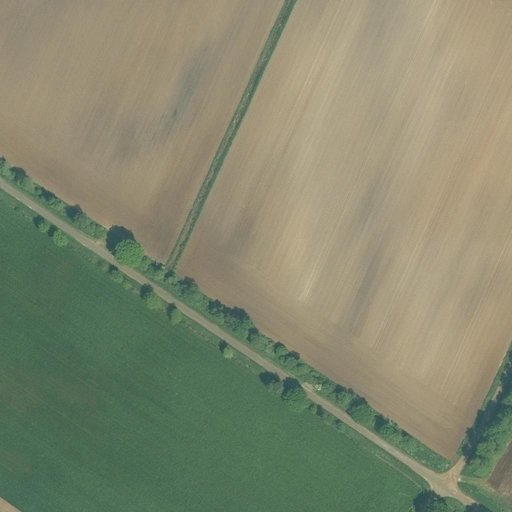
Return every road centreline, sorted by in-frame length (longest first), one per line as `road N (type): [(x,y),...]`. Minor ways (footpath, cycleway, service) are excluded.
road 1 (unclassified): [(438,480),(0,183)]
road 2 (unclassified): [(438,480),(511,336)]
